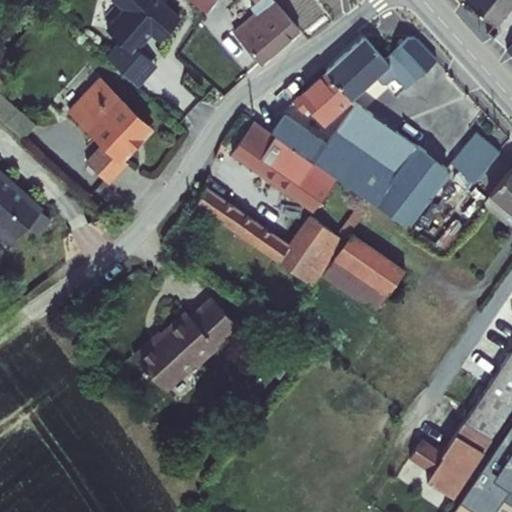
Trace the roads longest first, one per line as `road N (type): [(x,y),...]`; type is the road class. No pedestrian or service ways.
road 1 (residential): [(379,0),(232,105),(143,226),(36,310)]
road 2 (tertiary): [(421,0),(511,100)]
